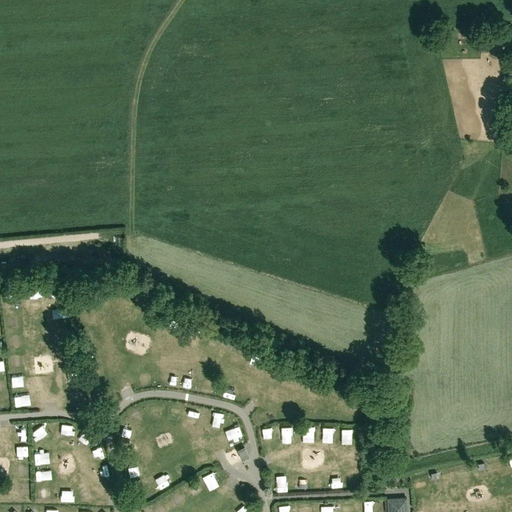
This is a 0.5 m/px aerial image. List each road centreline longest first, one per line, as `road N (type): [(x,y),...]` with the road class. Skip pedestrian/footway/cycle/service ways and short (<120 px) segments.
road 1 (track): [(130,399),(106,314),(117,308),(314,403),(253,403),(243,415)]
road 2 (track): [(181,0),(145,59),(135,96),(130,236)]
road 3 (track): [(256,462),(289,444),(351,446),(352,464),(336,470),(280,472)]
road 4 (track): [(213,437),(151,466),(139,434),(162,419),(209,430)]
road 5 (track): [(121,372),(200,371),(251,392),(253,403)]
road 6 (track): [(53,415),(51,400),(36,396),(27,315),(37,309)]
